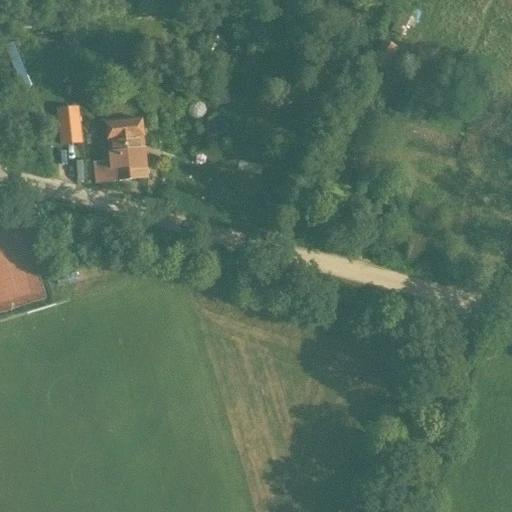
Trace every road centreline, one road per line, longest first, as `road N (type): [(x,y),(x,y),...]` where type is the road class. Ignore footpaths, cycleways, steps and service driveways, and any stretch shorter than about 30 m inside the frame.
road 1 (unclassified): [(0,172),(271,249)]
road 2 (track): [(271,249),(511,316)]
road 3 (track): [(470,305),(405,511)]
